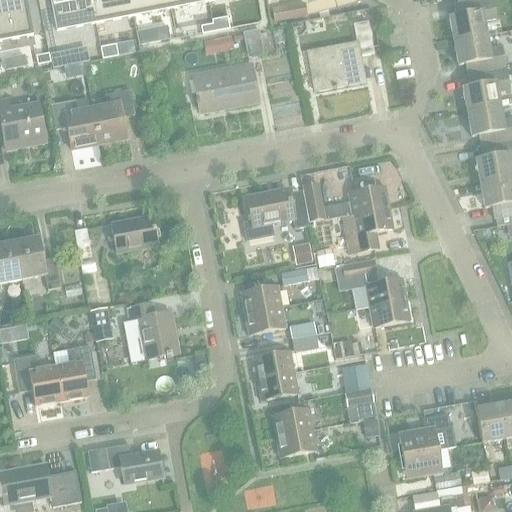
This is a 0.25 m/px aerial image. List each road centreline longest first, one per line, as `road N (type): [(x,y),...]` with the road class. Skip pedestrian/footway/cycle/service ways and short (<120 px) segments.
road 1 (residential): [(169,411),(214,393),(225,377),(187,169)]
road 2 (residential): [(511,361),(399,135)]
road 3 (residential): [(399,135),(187,169)]
road 4 (residential): [(0,203),(187,169)]
road 5 (residential): [(399,135),(426,74),(413,11),(390,0)]
road 6 (residential): [(19,435),(169,411)]
road 7 (residential): [(373,385),(511,361)]
